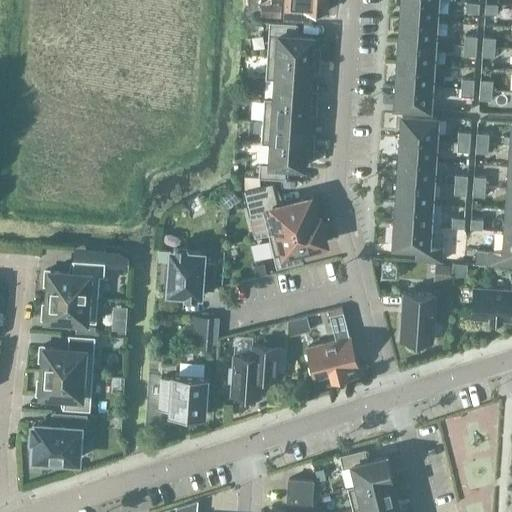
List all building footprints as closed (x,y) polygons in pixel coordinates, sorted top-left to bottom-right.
[(326,0),(284,0),(283,19),(310,21),(311,10),(326,11),(326,0)] [(437,1),(425,0),(401,0),(400,20),(436,22),(437,1)] [(467,11),(479,12),(480,2),(468,1),(467,11)] [(485,13),(497,13),(498,3),(486,3),(485,13)] [(400,20),(399,41),(434,44),(436,22),(400,20)] [(296,23),(270,21),(267,55),(319,59),(319,53),(312,52),(312,48),(313,48),(314,47),(312,47),(313,36),(295,35),(295,24),(296,24),(296,23)] [(464,34),(464,44),(477,45),(477,35),(464,34)] [(484,36),(483,45),(496,46),(497,37),(484,36)] [(434,44),(399,41),(398,63),(433,65),(434,44)] [(464,44),(463,54),(476,54),(477,45),(464,44)] [(483,45),(482,55),(495,56),(496,46),(483,45)] [(318,65),(319,59),(267,55),(266,78),(273,79),(275,79),(275,78),(310,80),(311,65),(318,65)] [(433,65),(398,63),(396,85),(431,87),(433,65)] [(273,79),(272,98),(274,98),(274,99),(316,102),(316,96),(309,95),(310,80),(275,78),(275,79),(273,79)] [(461,78),(461,88),(474,89),(474,79),(461,78)] [(493,80),(481,79),(480,89),(492,90),(493,80)] [(431,87),(396,85),(395,105),(430,108),(431,87)] [(461,88),(460,97),(473,98),(474,89),(461,88)] [(492,90),(480,89),(479,99),(492,99),(492,90)] [(263,120),(307,123),(308,113),(309,113),(309,112),(308,112),(308,108),(315,108),(316,102),(274,99),(274,98),(272,98),(264,98),(263,120)] [(437,117),(402,114),(401,138),(436,140),(437,117)] [(269,142),(313,145),(313,139),(306,138),(307,135),(308,135),(308,134),(308,133),(307,133),(307,123),(263,120),(262,142),(269,142)] [(458,132),(457,142),(470,143),(471,133),(458,132)] [(477,134),(476,143),(489,144),(490,134),(477,134)] [(436,140),(401,138),(399,160),(434,162),(436,140)] [(260,163),(260,176),(286,178),(286,177),(285,177),(286,166),(304,167),(305,156),(306,156),(306,155),(305,155),(305,151),(312,151),(313,145),(269,142),(268,163),(260,163)] [(457,142),(456,152),(469,153),(470,143),(457,142)] [(476,143),(476,153),(489,154),(489,144),(476,143)] [(434,162),(399,160),(398,181),(433,183),(434,162)] [(455,174),(454,184),(467,185),(468,175),(455,174)] [(474,175),(474,185),(486,186),(487,176),(474,175)] [(433,183),(398,181),(396,203),(431,205),(433,183)] [(310,198),(279,205),(273,183),(274,183),(274,182),(243,188),(249,214),(263,210),(269,234),(297,227),(296,223),(315,218),(310,198)] [(454,184),(453,193),(466,194),(467,185),(454,184)] [(474,185),(473,195),(486,196),(486,186),(474,185)] [(431,205),(396,203),(395,224),(430,227),(431,205)] [(297,227),(269,234),(277,267),(303,260),(303,259),(302,259),(299,249),(326,242),(319,217),(315,218),(296,223),(297,227)] [(452,227),(464,228),(465,217),(453,217),(452,227)] [(471,228),(483,229),(484,219),(471,218),(471,228)] [(430,227),(395,224),(393,245),(417,247),(416,259),(442,260),(443,247),(428,246),(430,227)] [(511,232),(505,232),(504,251),(489,250),(488,263),(511,264),(511,232)] [(450,261),(466,261),(466,243),(449,244),(450,261)] [(185,298),(187,298),(195,298),(195,299),(197,299),(197,292),(200,293),(200,287),(214,288),(216,262),(202,261),(203,253),(187,252),(188,247),(175,246),(174,251),(172,251),(171,266),(166,265),(165,284),(170,284),(169,290),(185,292),(185,298)] [(159,249),(158,262),(169,263),(170,250),(159,249)] [(46,270),(45,284),(48,284),(47,294),(97,297),(99,275),(104,275),(104,261),(100,261),(74,259),(73,271),(46,270)] [(435,264),(433,280),(449,281),(450,265),(435,264)] [(246,310),(300,296),(297,284),(287,287),(283,270),(238,281),(246,310)] [(502,319),(511,319),(511,286),(511,289),(474,287),(472,317),(490,318),(490,319),(502,319)] [(217,314),(239,312),(236,290),(215,292),(217,314)] [(432,341),(435,294),(404,292),(400,338),(432,341)] [(42,318),(96,321),(97,297),(47,294),(47,304),(43,304),(42,318)] [(344,311),(330,314),(336,340),(308,347),(315,377),(331,373),(332,377),(347,373),(346,369),(358,366),(350,336),(344,311)] [(287,331),(291,332),(302,332),(303,321),(288,320),(287,331)] [(40,345),(39,360),(43,360),(42,370),(92,374),(95,336),(69,334),(69,335),(68,347),(63,347),(40,345)] [(196,348),(212,349),(213,337),(197,335),(196,348)] [(229,366),(228,381),(232,381),(231,394),(259,396),(260,379),(276,380),(278,346),(253,345),(252,356),(234,354),(233,366),(229,366)] [(90,409),(92,374),(42,370),(42,380),(38,380),(37,394),(65,396),(64,408),(90,409)] [(169,413),(205,415),(208,374),(172,372),(172,376),(162,375),(160,408),(170,409),(169,413)] [(86,428),(87,414),(59,412),(58,425),(37,424),(37,427),(33,426),(32,438),(36,438),(35,447),(32,446),(31,461),(53,463),(53,458),(77,459),(79,428),(86,428)] [(366,448),(340,454),(343,467),(352,465),(357,485),(357,486),(391,478),(392,478),(393,478),(387,455),(369,460),(366,448)] [(324,468),(316,470),(318,481),(326,479),(324,468)] [(288,500),(293,500),(292,511),(274,510),(273,511),(312,511),(314,501),(312,500),(313,480),(289,478),(288,500)] [(357,486),(357,485),(348,487),(353,510),(363,507),(397,499),(392,478),(391,478),(357,486)] [(399,511),(397,499),(363,507),(363,511),(399,511)]
